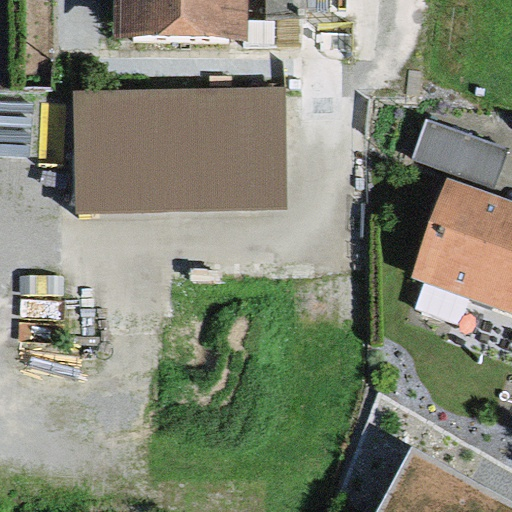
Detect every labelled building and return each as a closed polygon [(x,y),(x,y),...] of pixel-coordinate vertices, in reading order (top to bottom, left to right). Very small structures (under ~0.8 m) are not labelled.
[(116,0),(117,38),(249,40),(248,21),(309,21),(309,0),(116,0)] [(281,87),(73,89),(74,211),(282,210),(281,87)] [(479,195),(495,155),(421,127),(406,166),(479,195)] [(511,317),(511,227),(440,201),(411,280),(511,317)] [(511,511),(511,509),(413,456),(382,511),(511,511)]
